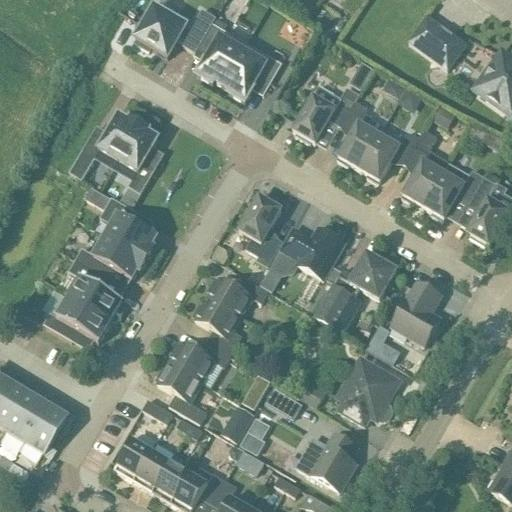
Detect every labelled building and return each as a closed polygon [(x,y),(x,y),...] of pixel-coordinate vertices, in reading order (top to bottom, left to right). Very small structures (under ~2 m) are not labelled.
[(199,52),(212,29),(216,23),(202,15),(191,35),(186,32),(187,31),(154,12),(136,44),(137,45),(135,49),(149,57),(151,53),(159,58),(160,59),(161,57),(166,60),(165,62),(166,62),(168,63),(180,43),(184,45),(182,50),(196,58),(199,52)] [(468,49),(427,21),(408,48),(449,77),(468,49)] [(215,86),(223,90),(247,49),(212,29),(199,52),(211,59),(206,66),(205,66),(197,80),(213,89),(215,86)] [(247,49),(223,90),(231,95),(229,98),(246,108),(254,94),(253,93),(257,86),(268,92),(282,69),(247,49)] [(511,65),(502,58),(477,94),(511,119),(511,65)] [(363,64),(350,86),(360,92),(373,70),(363,64)] [(407,90),(393,82),(388,91),(402,99),(407,90)] [(341,132),(356,107),(360,100),(348,93),(341,104),(320,91),(293,136),(297,138),(296,140),(311,149),(312,147),(316,149),(330,125),(341,132)] [(359,175),(380,140),(368,133),(372,122),(365,118),(368,114),(356,107),(341,132),(353,139),(337,165),(349,172),(351,169),(359,175)] [(442,109),(435,121),(449,129),(456,116),(442,109)] [(119,121),(96,159),(116,171),(142,130),(131,124),(129,126),(119,121)] [(467,139),(483,148),(490,136),(473,128),(467,139)] [(129,192),(141,199),(155,175),(144,168),(159,144),(148,138),(150,135),(142,130),(116,171),(135,182),(129,192)] [(415,207),(424,213),(450,168),(430,155),(437,143),(425,135),(406,170),(417,176),(402,203),(414,210),(415,207)] [(394,163),(406,170),(420,144),(408,137),(400,152),(380,140),(359,175),(368,180),(367,182),(379,189),(394,163)] [(96,164),(83,156),(70,179),(83,186),(96,164)] [(470,207),(485,182),(473,175),(470,180),(450,168),(424,213),(433,218),(431,220),(443,227),(459,201),(470,207)] [(506,195),(485,182),(470,207),(482,214),(468,238),(471,240),(470,242),(485,251),(486,249),(490,251),(511,213),(511,204),(504,199),(506,195)] [(280,210),(265,201),(263,204),(260,202),(240,236),(252,243),(246,254),(260,261),(257,265),(269,272),(283,247),(269,238),(282,215),(279,213),(280,210)] [(106,242),(148,266),(155,254),(152,252),(157,243),(132,229),(138,218),(113,203),(112,205),(105,216),(101,223),(113,231),(106,242)] [(281,255),(275,266),(293,277),(297,270),(324,285),(345,249),(319,234),(313,245),(294,233),(281,255)] [(76,265),(102,280),(108,270),(133,285),(138,276),(141,278),(148,266),(106,242),(95,261),(83,254),(76,265)] [(377,264),(368,259),(355,281),(344,275),(335,291),(333,290),(314,323),(341,339),(360,306),(355,303),(360,294),(380,305),(385,297),(394,294),(392,285),(397,276),(388,271),(386,261),(377,264)] [(70,303),(112,328),(113,325),(117,327),(125,314),(121,312),(124,307),(103,295),(109,285),(102,280),(76,265),(69,277),(81,284),(70,303)] [(262,309),(269,297),(259,292),(245,283),(238,295),(220,284),(219,286),(216,284),(209,297),(212,298),(208,305),(241,323),(252,304),(262,309)] [(264,283),(259,292),(269,297),(270,298),(275,290),(264,283)] [(442,301),(418,288),(392,333),(425,352),(441,324),(432,319),(442,301)] [(51,319),(44,330),(73,347),(79,337),(100,349),(112,328),(70,303),(58,323),(51,319)] [(207,347),(231,361),(243,342),(233,336),(241,323),(208,305),(204,311),(201,309),(194,322),(197,323),(196,325),(214,336),(207,347)] [(313,325),(307,335),(312,338),(321,336),(323,330),(313,325)] [(376,360),(383,348),(390,337),(380,331),(366,354),(376,360)] [(174,362),(170,369),(200,386),(212,366),(224,373),(231,361),(207,347),(200,359),(182,348),(181,350),(179,348),(171,361),(174,362)] [(378,426),(378,425),(379,425),(380,426),(381,426),(382,426),(383,426),(384,426),(385,426),(386,426),(387,425),(388,425),(389,425),(389,424),(390,423),(391,422),(391,421),(392,421),(392,420),(392,419),(393,418),(393,417),(393,416),(393,415),(392,414),(392,413),(391,412),(391,411),(391,410),(390,410),(389,409),(388,408),(401,386),(361,363),(338,403),(344,407),(339,416),(366,431),(371,422),(378,426)] [(200,386),(170,369),(166,375),(164,374),(156,386),(159,388),(158,389),(176,400),(169,411),(200,430),(207,418),(191,408),(203,388),(200,386)] [(0,432),(45,459),(67,423),(0,383),(0,432)] [(301,410),(274,394),(265,408),(293,424),(301,410)] [(255,415),(259,407),(247,400),(242,408),(255,415)] [(174,420),(149,405),(143,415),(168,430),(174,420)] [(238,449),(254,421),(237,411),(221,439),(238,449)] [(177,433),(188,439),(192,431),(182,425),(177,433)] [(202,437),(192,431),(188,439),(197,445),(202,437)] [(265,447),(261,445),(248,437),(240,451),(257,460),(265,447)] [(358,453),(335,439),(311,481),(340,498),(357,469),(351,465),(358,453)] [(134,488),(153,457),(133,445),(115,476),(134,488)] [(231,454),(233,460),(238,463),(243,454),(234,449),(231,454)] [(244,455),(236,469),(256,481),(264,467),(244,455)] [(153,457),(134,488),(153,498),(171,467),(153,457)] [(511,458),(491,496),(511,508),(511,458)] [(153,498),(171,509),(190,478),(189,478),(178,471),(182,464),(175,460),(171,467),(153,498)] [(212,510),(226,486),(214,479),(213,481),(194,469),(189,478),(190,478),(171,509),(175,511),(195,511),(201,503),(212,510)] [(0,482),(4,485),(9,476),(0,470),(0,482)] [(9,476),(4,485),(14,491),(19,482),(9,476)] [(29,498),(38,485),(28,478),(19,492),(29,498)] [(286,497),(291,489),(280,482),(275,491),(286,497)] [(246,511),(231,503),(237,493),(226,486),(212,510),(215,511),(246,511)] [(300,494),(291,489),(286,497),(295,503),(300,494)] [(325,511),(327,509),(309,499),(302,511),(309,511),(325,511)]
